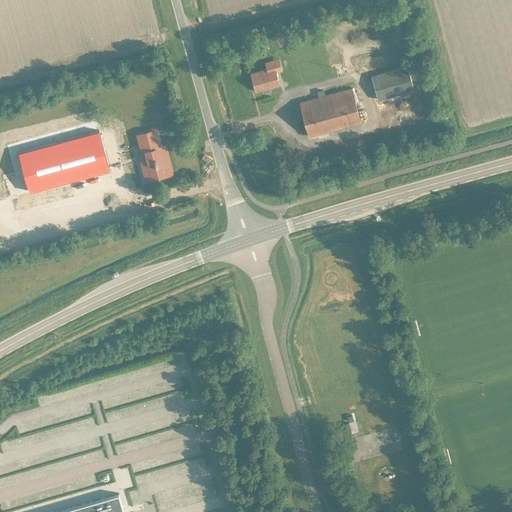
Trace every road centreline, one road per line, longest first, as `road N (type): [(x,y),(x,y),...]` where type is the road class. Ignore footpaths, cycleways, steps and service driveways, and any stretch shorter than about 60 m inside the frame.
road 1 (residential): [(246,238),(314,511)]
road 2 (secondary): [(246,238),(511,162)]
road 3 (secondary): [(0,346),(246,238)]
road 4 (unclassified): [(246,238),(174,0)]
road 5 (unknown): [(0,434),(15,421),(175,374),(187,375),(196,405)]
